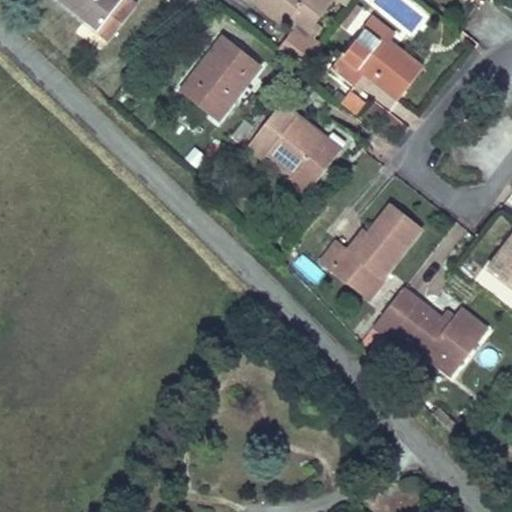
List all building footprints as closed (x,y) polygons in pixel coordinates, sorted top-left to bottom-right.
[(53,0),(108,43),(137,6),(130,0),(53,0)] [(245,0),(283,28),(286,25),(292,30),(278,50),(305,70),(323,46),(314,39),(322,28),(316,23),(333,0),(245,0)] [(412,43),(382,22),(375,31),(404,53),(412,43)] [(417,104),(439,74),(411,52),(408,56),(404,53),(375,31),(356,56),(353,54),(343,67),(373,89),(381,78),(417,104)] [(262,68),(221,35),(178,90),(218,122),(262,68)] [(366,105),(351,94),(341,106),(356,118),(366,105)] [(355,152),(312,120),(280,162),(323,194),(355,152)] [(322,263),(336,273),(374,301),(389,280),(426,232),(394,208),(372,238),(365,232),(351,251),(339,241),(322,263)] [(511,243),(491,271),(511,287),(511,243)] [(442,318),(406,291),(373,335),(389,347),(398,335),(457,379),(492,333),(462,311),(456,318),(447,311),(442,318)]
